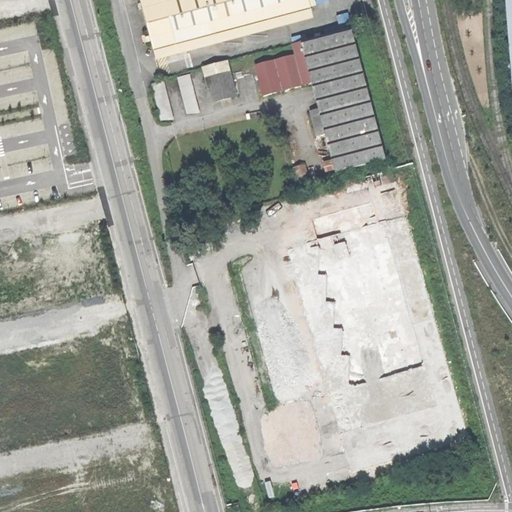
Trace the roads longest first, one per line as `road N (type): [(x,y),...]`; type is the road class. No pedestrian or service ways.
road 1 (primary): [(429,83),(466,210),(511,296)]
road 2 (unclassified): [(73,0),(124,193)]
road 3 (residential): [(0,460),(180,419)]
road 4 (residential): [(152,307),(0,340)]
road 5 (residential): [(0,221),(124,193)]
